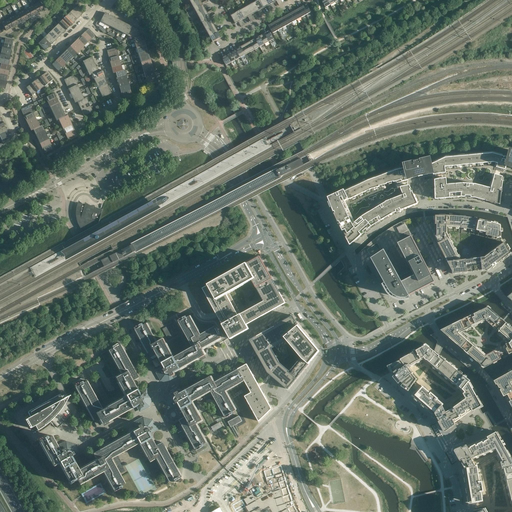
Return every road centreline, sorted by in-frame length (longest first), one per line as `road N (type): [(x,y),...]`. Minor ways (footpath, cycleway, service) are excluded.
road 1 (tertiary): [(0,377),(221,259)]
road 2 (residential): [(84,22),(102,39),(118,103),(84,125),(43,62)]
road 3 (tertiary): [(169,117),(22,199)]
road 4 (tertiary): [(22,199),(137,139),(171,134)]
road 5 (residential): [(459,511),(455,485),(414,410),(379,381)]
road 6 (residential): [(347,251),(382,316),(446,285)]
road 7 (tertiary): [(339,350),(267,234)]
road 8 (residential): [(427,316),(490,383),(511,421)]
road 9 (tertiary): [(267,234),(225,153),(198,127)]
road 10 (tertiary): [(266,248),(327,355)]
